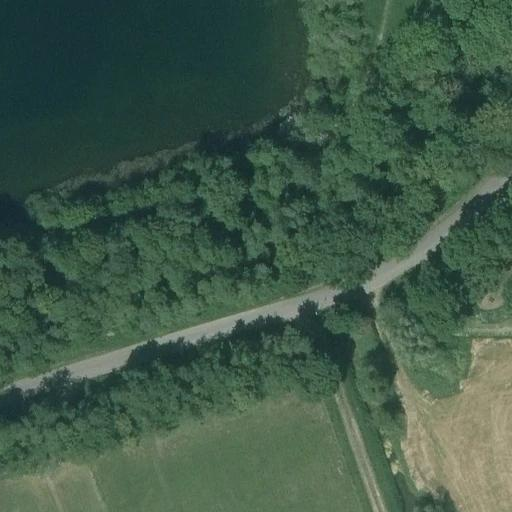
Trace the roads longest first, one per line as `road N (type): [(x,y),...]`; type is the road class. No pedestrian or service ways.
road 1 (unclassified): [(0,398),(353,288),(416,255),(511,167)]
road 2 (track): [(378,511),(320,338),(300,307)]
road 3 (track): [(432,411),(398,384),(353,288)]
